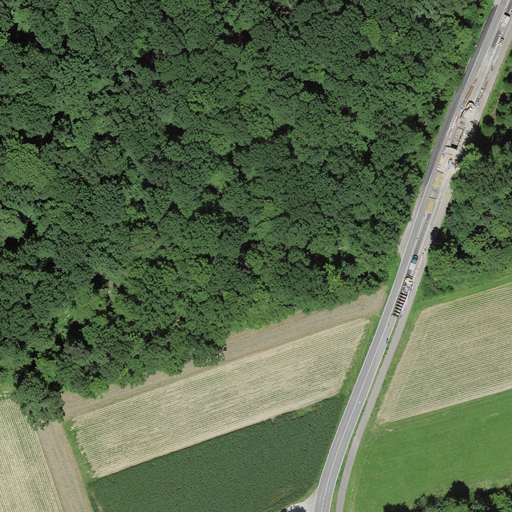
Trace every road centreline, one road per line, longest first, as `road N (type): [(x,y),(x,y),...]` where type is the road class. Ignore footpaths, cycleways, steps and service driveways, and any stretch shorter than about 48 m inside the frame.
road 1 (tertiary): [(511,0),(372,359),(322,511)]
road 2 (track): [(136,266),(201,247),(416,242)]
